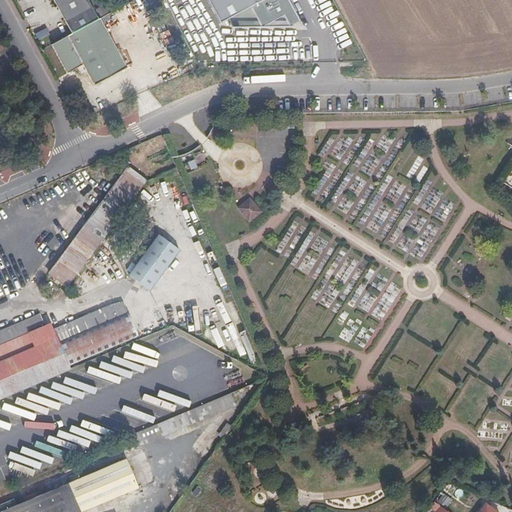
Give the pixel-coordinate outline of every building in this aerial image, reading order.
[(59,0),(78,36),(104,22),(92,0),(59,0)] [(289,0),(206,0),(223,30),(305,29),(289,0)] [(72,39),(57,47),(72,76),(88,68),(99,88),(133,70),(106,21),(104,22),(78,36),(72,39)] [(67,286),(146,180),(128,167),(50,274),(67,286)] [(249,196),(237,206),(249,222),(262,213),(249,196)] [(181,252),(159,236),(130,275),(151,293),(181,252)] [(0,398),(70,369),(69,366),(138,336),(123,300),(54,330),(51,323),(45,326),(40,314),(0,330),(0,398)] [(229,394),(136,432),(141,445),(233,405),(229,394)] [(0,511),(80,511),(138,487),(126,459),(16,506),(14,499),(0,505),(0,511)]
